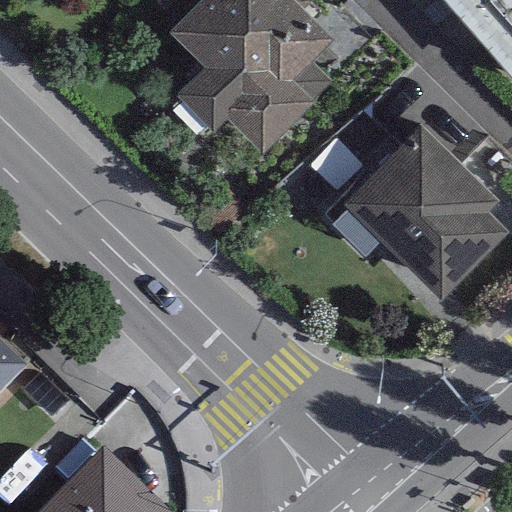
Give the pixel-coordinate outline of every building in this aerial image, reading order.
[(331,27),(302,0),(190,0),(168,22),(203,57),(175,85),(211,122),(226,107),(260,141),(332,69),(310,48),(331,27)] [(511,0),(462,0),(511,57),(511,0)] [(498,189),(418,112),(341,192),(441,288),(508,219),(488,200),(498,189)] [(0,395),(24,371),(0,347),(0,395)] [(162,511),(103,451),(40,511),(162,511)]
